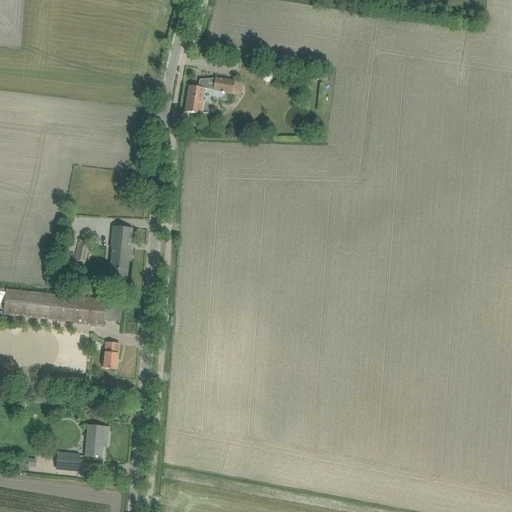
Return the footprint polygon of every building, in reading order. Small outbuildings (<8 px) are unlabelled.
[(307,72),(302,78),(308,83),(313,76),(307,72)] [(185,112),(195,114),(200,115),(204,89),(213,90),(213,91),(233,94),(241,96),(243,82),(235,81),(216,77),(216,78),(200,80),(198,88),(189,86),(185,112)] [(110,183),(121,184),(131,185),(132,173),(105,171),(105,170),(82,168),(81,178),(104,180),(104,176),(110,177),(110,183)] [(108,288),(116,289),(126,290),(133,229),(113,227),(111,248),(112,248),(108,288)] [(77,241),(73,262),(86,264),(89,243),(88,243),(89,240),(80,239),(79,242),(77,241)] [(3,313),(94,324),(104,325),(104,320),(121,322),(123,311),(114,310),(115,300),(106,299),(106,300),(6,289),(3,313)] [(104,369),(107,369),(117,370),(119,345),(107,343),(106,353),(105,352),(104,369)] [(86,457),(93,457),(103,458),(104,443),(108,443),(109,428),(88,426),(86,457)] [(58,454),(57,467),(57,470),(78,472),(80,456),(58,454)]
